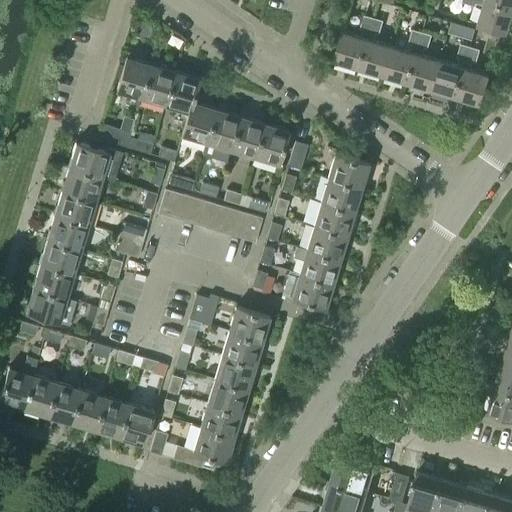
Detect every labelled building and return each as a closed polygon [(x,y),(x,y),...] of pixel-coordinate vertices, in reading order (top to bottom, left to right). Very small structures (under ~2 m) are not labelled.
[(511,15),(511,4),(497,0),(461,0),(461,1),(475,5),(476,2),(484,4),(478,21),(508,30),(511,15)] [(359,66),(374,17),(364,14),(360,27),(363,28),(361,35),(343,30),(334,58),(359,66)] [(383,73),(392,44),(374,39),(376,32),(379,32),(383,19),(374,17),(359,66),(383,73)] [(408,80),(422,31),(412,28),(408,41),(412,42),(409,50),(392,44),(383,73),(408,80)] [(432,87),(440,59),(422,53),(424,46),(427,47),(431,34),(422,31),(408,80),(432,87)] [(456,94),(470,46),(460,43),(456,56),(459,57),(457,64),(440,59),(432,87),(456,94)] [(470,46),(456,94),(481,102),(489,73),(470,68),(472,61),(475,61),(479,48),(470,46)] [(140,95),(150,63),(125,55),(116,88),(140,95)] [(165,102),(174,70),(150,63),(140,95),(165,102)] [(174,70),(165,102),(189,109),(192,100),(198,77),(174,70)] [(202,153),(216,107),(192,100),(189,109),(182,133),(205,140),(201,153),(202,153)] [(230,147),(240,114),(216,107),(202,153),(225,160),(229,147),(230,147)] [(254,154),(264,121),(240,114),(230,147),(254,154)] [(264,121),(254,154),(277,161),(287,128),(264,121)] [(112,130),(109,140),(125,145),(128,135),(112,130)] [(128,135),(125,145),(149,153),(152,142),(128,135)] [(299,168),(306,143),(294,140),(287,164),(299,168)] [(75,141),(68,165),(102,175),(113,179),(121,151),(107,146),(106,150),(75,141)] [(160,144),(157,155),(173,160),(176,149),(160,144)] [(327,176),(361,185),(368,161),(335,151),(327,176)] [(159,184),(163,167),(153,164),(148,181),(159,184)] [(61,189),(95,199),(102,175),(68,165),(61,189)] [(285,171),(280,188),(290,191),(295,174),(285,171)] [(190,189),(194,178),(177,174),(174,184),(190,189)] [(361,185),(327,176),(320,200),(354,209),(361,185)] [(218,186),(202,181),(199,191),(215,196),(218,186)] [(170,215),(177,190),(164,187),(157,211),(170,215)] [(241,193),(226,188),(223,199),(238,203),(241,193)] [(54,213),(88,223),(95,199),(61,189),(54,213)] [(151,208),(156,192),(146,189),(141,205),(151,208)] [(177,190),(170,215),(182,219),(190,194),(177,190)] [(194,222),(201,198),(190,194),(182,219),(194,222)] [(263,210),(266,200),(250,195),(247,206),(263,210)] [(283,215),(288,199),(277,196),(273,212),(283,215)] [(206,226),(213,201),(201,198),(194,222),(206,226)] [(354,209),(320,200),(313,223),(347,233),(354,209)] [(218,229),(225,205),(213,201),(206,226),(218,229)] [(225,205),(218,229),(231,233),(238,208),(225,205)] [(242,236),(250,212),(238,208),(231,233),(242,236)] [(250,212),(242,236),(254,240),(261,215),(250,212)] [(46,238),(80,248),(88,223),(54,213),(46,238)] [(276,239),(280,223),(270,220),(266,236),(276,239)] [(120,233),(143,240),(146,227),(123,221),(120,233)] [(347,233),(313,223),(306,247),(339,257),(347,233)] [(143,240),(120,233),(115,248),(138,255),(143,240)] [(39,262),(73,272),(80,248),(46,238),(39,262)] [(269,264),(273,248),(263,245),(258,261),(269,264)] [(289,268),(289,269),(332,281),(339,257),(306,247),(298,245),(295,256),(302,258),(298,271),(289,268)] [(117,276),(121,260),(111,257),(106,273),(117,276)] [(32,286),(66,295),(73,272),(39,262),(32,286)] [(262,288),(266,272),(256,269),(251,285),(262,288)] [(332,281),(289,269),(282,293),(325,305),(332,281)] [(109,300),(114,284),(104,281),(99,297),(109,300)] [(66,295),(32,286),(25,310),(68,323),(75,300),(65,297),(66,295)] [(200,321),(207,297),(195,293),(188,317),(200,321)] [(102,324),(107,308),(97,305),(92,321),(102,324)] [(228,329),(261,338),(268,315),(235,305),(228,329)] [(34,335),(38,324),(21,319),(18,330),(34,335)] [(191,345),(196,328),(186,325),(181,342),(191,345)] [(59,342),(62,332),(46,327),(43,338),(59,342)] [(221,353),(254,362),(261,338),(228,329),(221,353)] [(83,349),(86,339),(70,334),(66,345),(83,349)] [(511,338),(508,337),(501,361),(511,364),(511,338)] [(107,357),(110,346),(94,341),(90,352),(107,357)] [(131,364),(134,353),(118,348),(115,359),(131,364)] [(184,369),(189,352),(178,349),(174,366),(184,369)] [(254,362),(221,353),(214,376),(247,386),(254,362)] [(7,366),(0,389),(0,399),(22,406),(32,373),(37,357),(26,354),(21,370),(7,366)] [(155,371),(158,360),(142,355),(139,366),(155,371)] [(511,364),(501,361),(494,385),(511,390),(511,364)] [(32,373),(22,406),(46,413),(56,380),(32,373)] [(177,393),(182,376),(171,373),(167,390),(177,393)] [(247,386),(214,376),(206,401),(239,411),(247,386)] [(70,420),(79,387),(56,380),(46,413),(70,420)] [(511,390),(494,385),(487,409),(500,413),(499,417),(511,421),(511,390)] [(79,387),(70,420),(94,427),(104,394),(79,387)] [(104,394),(94,427),(118,434),(128,402),(104,394)] [(170,417),(174,400),(164,397),(159,414),(170,417)] [(239,411),(206,401),(199,425),(232,435),(239,411)] [(128,402),(118,434),(143,442),(152,409),(128,402)] [(232,435),(199,425),(192,449),(177,444),(177,443),(164,439),(167,432),(155,429),(149,450),(160,453),(173,456),(201,464),(204,453),(225,460),(232,435)] [(330,480),(366,490),(373,465),(338,454),(330,480)] [(430,511),(431,511),(442,477),(416,469),(414,477),(413,477),(411,481),(412,481),(412,482),(405,505),(430,511)] [(400,501),(408,476),(395,472),(387,497),(400,501)] [(442,477),(431,511),(459,511),(468,485),(442,477)] [(323,505),(346,511),(359,511),(366,490),(330,480),(323,505)] [(468,485),(459,511),(485,511),(492,492),(468,485)] [(511,511),(511,497),(492,492),(485,511),(511,511)]
